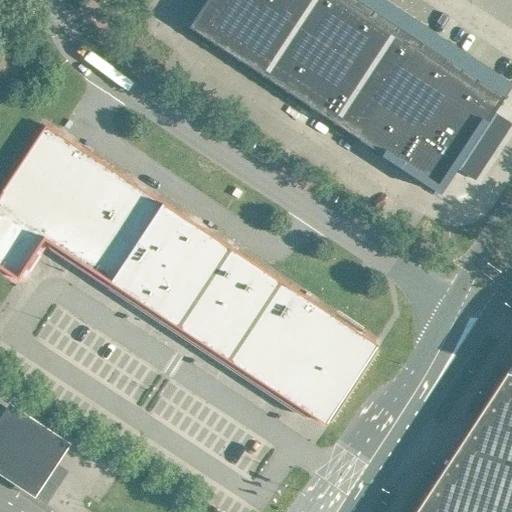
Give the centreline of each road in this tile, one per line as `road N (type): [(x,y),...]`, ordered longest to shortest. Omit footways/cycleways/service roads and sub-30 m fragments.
road 1 (unclassified): [(451,302),(64,45),(54,26),(55,0)]
road 2 (unclassified): [(511,160),(493,189),(469,205),(439,206),(178,37),(165,0)]
road 3 (tertiary): [(451,302),(312,511)]
road 4 (tertiary): [(358,511),(484,317)]
